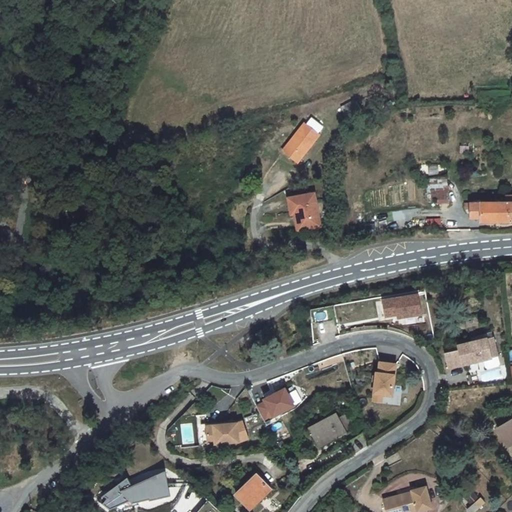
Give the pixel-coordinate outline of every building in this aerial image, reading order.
[(347,119),(361,112),(354,100),(341,108),(347,119)] [(307,124),(318,134),(323,127),(311,118),(307,124)] [(283,151),(298,162),(320,135),(318,134),(307,124),(304,123),(283,151)] [(449,198),(448,190),(445,176),(438,178),(426,179),(427,183),(427,187),(427,202),(440,202),(440,199),(448,198),(449,198)] [(314,192),(288,197),(292,214),(295,213),(300,212),(304,228),(322,224),(314,192)] [(481,222),(511,221),(511,197),(506,198),(506,202),(464,203),(465,209),(470,208),(470,218),(481,218),(481,222)] [(300,212),(295,213),(299,230),(304,228),(300,212)] [(398,316),(398,317),(422,316),(420,294),(383,297),(384,317),(398,316)] [(449,368),(484,360),(486,366),(488,368),(498,365),(499,363),(492,331),(471,338),(472,342),(458,345),(460,350),(446,354),(449,368)] [(300,332),(294,335),(297,340),(302,337),(300,332)] [(254,348),(253,350),(253,352),(254,353),(257,355),(260,355),(261,354),(263,351),(263,349),(262,346),(261,346),(260,345),(256,345),(255,346),(254,348)] [(392,396),(396,370),(387,369),(388,363),(380,362),(379,373),(377,373),(374,393),(382,394),(392,396)] [(256,405),(263,420),(294,404),(285,387),(263,398),(264,400),(256,405)] [(381,402),(382,394),(374,393),(373,401),(381,402)] [(346,415),(339,419),(336,414),(310,428),(319,446),(353,428),(346,415)] [(247,438),(243,420),(238,422),(206,425),(206,423),(197,424),(199,444),(208,444),(239,441),(247,438)] [(511,420),(498,429),(508,446),(511,443),(511,420)] [(236,495),(250,509),(271,488),(257,474),(236,495)] [(167,475),(130,480),(130,484),(103,488),(106,507),(170,498),(167,475)] [(413,492),(384,499),(387,511),(404,511),(408,511),(414,511),(432,507),(426,487),(413,490),(413,492)] [(479,493),(464,502),(470,511),(471,511),(486,503),(479,493)]
